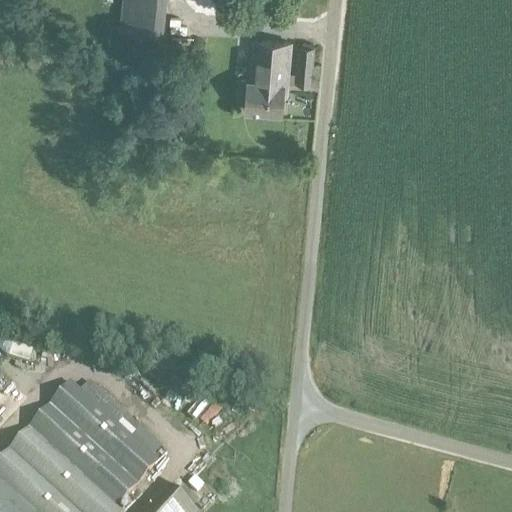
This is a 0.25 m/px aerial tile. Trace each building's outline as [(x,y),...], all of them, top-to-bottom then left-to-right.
[(163,35),(166,0),(121,0),(118,30),(163,35)] [(282,112),(284,84),(287,84),(290,41),(255,38),(251,78),(247,78),(244,109),(282,112)] [(302,42),(302,46),(300,46),(298,64),(312,65),(314,47),(312,47),(312,43),(302,42)] [(8,358),(12,344),(13,343),(0,339),(0,352),(8,359),(8,358)] [(0,511),(122,511),(120,510),(161,464),(154,458),(162,450),(140,431),(133,439),(119,426),(126,418),(88,386),(81,393),(72,385),(31,429),(29,427),(0,459),(0,511)] [(167,489),(146,511),(192,511),(173,495),(167,489)]
